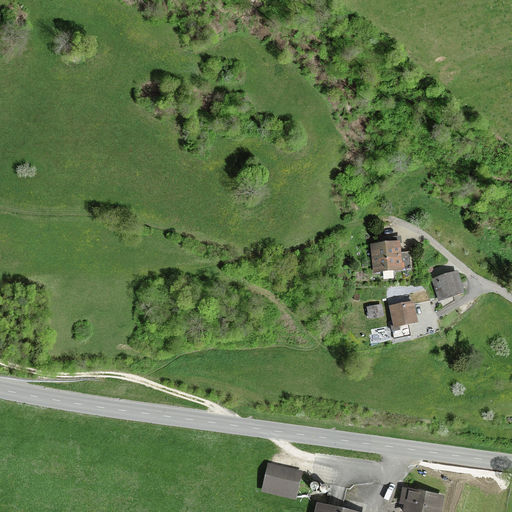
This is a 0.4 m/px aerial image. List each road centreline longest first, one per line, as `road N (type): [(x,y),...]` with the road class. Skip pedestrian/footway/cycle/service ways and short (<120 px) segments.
road 1 (secondary): [(511,463),(0,389)]
road 2 (track): [(0,206),(116,213),(266,252),(368,220),(391,224)]
road 3 (residential): [(391,224),(511,301)]
